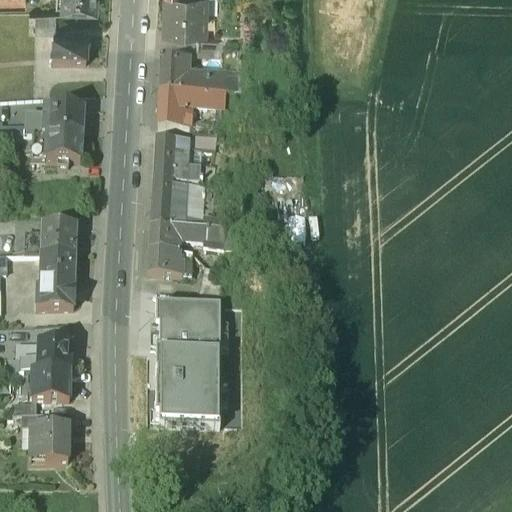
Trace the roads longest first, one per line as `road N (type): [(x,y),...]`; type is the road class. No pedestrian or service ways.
road 1 (track): [(338,511),(311,0)]
road 2 (secondary): [(119,511),(113,387),(132,0)]
